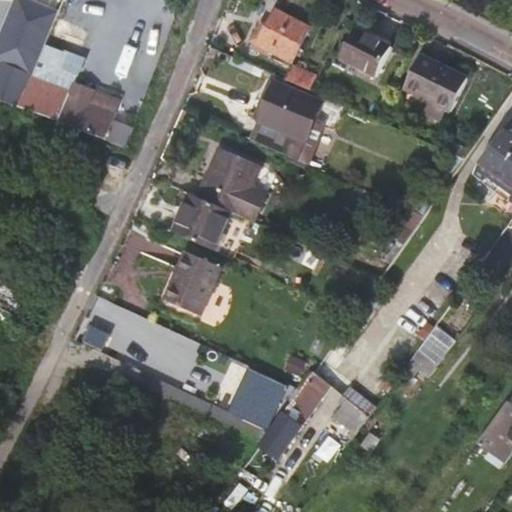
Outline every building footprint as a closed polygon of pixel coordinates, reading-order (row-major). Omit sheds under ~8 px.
[(32,0),(18,0),(0,42),(0,68),(25,8),(56,20),(60,10),(32,0)] [(0,68),(0,100),(19,107),(36,67),(56,20),(25,8),(0,68)] [(311,26),(277,9),(264,33),(259,31),(250,47),(270,57),(273,51),(293,61),(311,26)] [(54,36),(82,45),(88,27),(60,18),(54,36)] [(392,46),(357,29),(342,58),(378,76),(392,46)] [(469,76),(422,53),(405,87),(431,99),(424,113),(442,121),(448,108),(452,110),(469,76)] [(318,75),(293,65),(287,79),(312,90),(318,75)] [(32,77),(19,107),(106,139),(117,108),(93,99),(95,91),(73,83),(70,91),(32,77)] [(267,125),(284,83),(276,80),(259,122),(267,125)] [(316,119),(324,99),(284,83),(267,125),(259,122),(252,140),(310,166),(327,123),(316,119)] [(120,100),(95,91),(93,99),(117,108),(120,100)] [(511,120),(474,172),(511,200),(511,120)] [(256,222),(269,193),(253,186),(261,168),(262,166),(221,148),(199,197),(232,211),(256,222)] [(452,152),(433,179),(446,187),(466,158),(452,152)] [(278,175),(261,168),(253,186),(269,193),(278,175)] [(199,197),(191,193),(174,232),(209,247),(236,259),(244,240),(224,231),(232,211),(199,197)] [(416,228),(434,204),(421,196),(404,220),(416,228)] [(222,267),(186,251),(165,299),(201,315),(222,267)] [(0,307),(15,312),(25,280),(0,272),(0,307)] [(417,349),(438,365),(455,342),(435,326),(417,349)] [(417,349),(400,373),(411,382),(420,370),(428,377),(438,365),(417,349)] [(337,359),(329,354),(317,371),(325,377),(337,359)] [(307,362),(293,356),(286,371),(299,378),(307,362)] [(283,385),(243,365),(222,407),(263,427),(283,385)] [(330,387),(312,374),(302,388),(283,414),(276,425),(293,436),(300,426),(300,427),(309,415),(330,387)] [(394,381),(387,376),(378,388),(385,394),(394,381)] [(343,396),(345,398),(369,414),(376,405),(350,386),(343,396)] [(336,418),(356,433),(369,414),(345,398),(341,404),(344,406),(336,418)] [(480,442),(498,456),(510,440),(511,437),(511,400),(480,442)] [(511,441),(510,440),(498,456),(506,461),(511,453),(511,441)]
